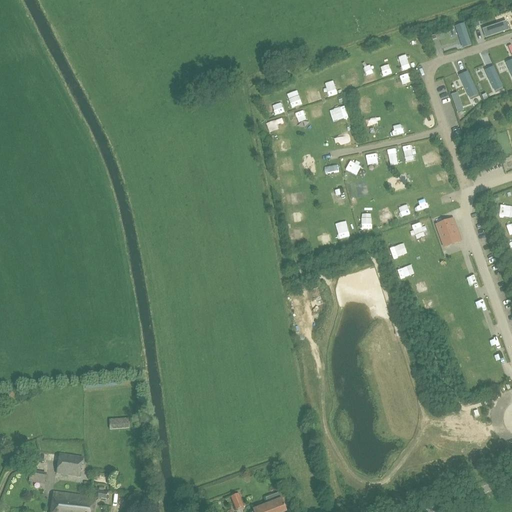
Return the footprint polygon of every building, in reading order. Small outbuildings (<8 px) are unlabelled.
[(482,27),(485,37),(509,29),(506,20),(482,27)] [(464,22),(455,25),(462,47),(471,45),(464,22)] [(494,90),(502,87),(493,65),(485,69),(494,90)] [(469,96),(477,93),(467,70),(459,74),(469,96)] [(456,125),(466,127),(468,116),(458,115),(456,125)] [(498,203),(498,212),(508,212),(508,203),(498,203)] [(437,225),(444,247),(461,241),(453,219),(437,225)] [(109,419),(110,430),(130,429),(129,418),(109,419)] [(56,474),(79,477),(82,458),(59,454),(56,474)] [(31,473),(29,483),(43,485),(45,475),(31,473)] [(98,499),(108,500),(108,496),(106,496),(107,492),(98,491),(98,499)] [(50,511),(71,511),(75,495),(53,492),(50,511)] [(253,510),(253,511),(281,511),(285,511),(281,500),(284,499),(281,492),(266,498),(268,504),(253,510)] [(230,497),(235,510),(243,507),(238,494),(230,497)] [(71,511),(92,511),(95,497),(75,495),(71,511)] [(200,502),(202,509),(209,506),(207,500),(200,502)]
